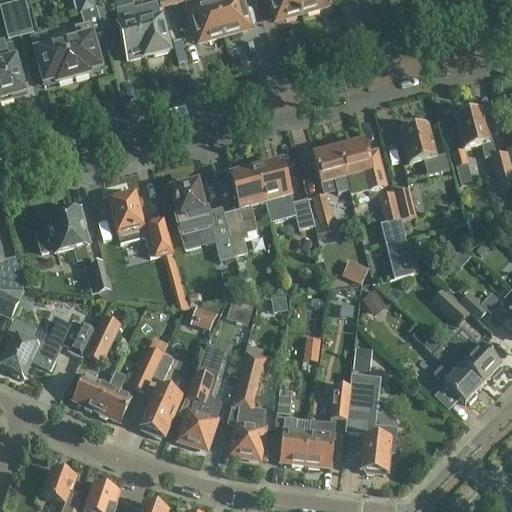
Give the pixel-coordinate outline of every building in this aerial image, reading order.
[(79,13),(81,17),(97,13),(93,0),(72,0),(76,14),(79,13)] [(176,8),(173,0),(156,0),(160,12),(176,8)] [(224,39),(214,6),(200,10),(196,0),(173,0),(176,8),(185,5),(191,27),(192,27),(198,46),(224,39)] [(214,6),(224,39),(250,32),(244,12),(245,12),(241,0),(229,0),(230,2),(214,6)] [(301,17),(296,0),(267,0),(269,5),(275,24),(301,17)] [(296,0),(301,17),(327,9),(324,0),(296,0)] [(25,2),(11,6),(20,40),(33,37),(25,2)] [(0,13),(8,43),(20,40),(11,6),(0,8),(0,13)] [(160,22),(146,26),(140,6),(132,9),(138,29),(135,29),(145,62),(169,55),(160,22)] [(144,62),(145,62),(135,29),(138,29),(132,9),(114,14),(118,26),(117,26),(128,65),(144,60),(144,62)] [(103,36),(97,13),(81,17),(83,25),(83,27),(74,30),(76,39),(62,43),(72,79),(89,74),(88,71),(100,68),(92,39),(103,36)] [(62,43),(47,47),(44,38),(31,42),(42,83),(52,81),(53,84),(72,79),(62,43)] [(0,60),(1,65),(0,65),(0,106),(13,103),(12,99),(24,95),(11,49),(0,52),(0,60)] [(495,159),(491,146),(490,147),(481,115),(468,119),(466,116),(459,118),(457,121),(454,122),(462,154),(481,149),(484,162),(495,159)] [(426,176),(439,173),(448,171),(445,159),(437,161),(434,148),(432,148),(427,130),(400,137),(408,168),(423,165),(426,176)] [(346,180),(347,180),(350,194),(352,201),(390,190),(381,153),(367,157),(364,145),(339,152),(346,180)] [(346,180),(339,152),(313,159),(320,187),(334,184),(337,197),(350,194),(347,180),(346,180)] [(455,172),(466,169),(462,154),(451,157),(455,172)] [(290,200),(281,166),(269,169),(266,166),(258,168),(257,172),(255,173),(264,207),(270,227),(295,220),(299,234),(315,230),(307,203),(291,207),(290,200)] [(494,173),(499,195),(511,191),(511,177),(510,169),(494,173)] [(255,173),(253,173),(250,171),(242,173),(241,176),(230,179),(239,214),(224,218),(235,261),(247,258),(243,244),(247,243),(246,237),(256,235),(250,211),(264,207),(255,173)] [(220,265),(235,261),(224,218),(209,222),(204,205),(202,206),(197,186),(185,189),(185,187),(173,190),(173,192),(171,193),(179,226),(183,239),(180,240),(183,255),(215,247),(220,265)] [(394,196),(401,224),(417,220),(409,192),(394,196)] [(163,258),(155,227),(145,229),(142,217),(140,217),(135,197),(109,204),(119,245),(145,238),(151,261),(163,258)] [(312,201),(322,237),(335,234),(325,198),(312,201)] [(76,266),(82,264),(91,299),(110,295),(102,264),(90,268),(85,249),(86,249),(77,212),(46,220),(55,256),(73,252),(76,266)] [(394,283),(414,278),(400,222),(380,227),(394,283)] [(155,227),(163,258),(177,313),(189,312),(173,256),(165,224),(155,227)] [(0,294),(23,296),(14,261),(3,264),(0,253),(0,294)] [(431,305),(457,329),(468,317),(442,293),(431,305)] [(0,317),(10,323),(18,307),(23,296),(0,294),(0,317)] [(511,295),(500,306),(491,298),(482,306),(477,301),(476,303),(469,296),(459,307),(477,325),(488,314),(501,326),(511,336),(511,295)] [(313,305),(292,311),(297,330),(318,325),(313,305)] [(95,335),(84,359),(102,368),(121,328),(102,320),(95,335)] [(84,359),(95,335),(72,324),(70,329),(58,324),(44,353),(27,345),(33,333),(11,322),(4,336),(13,340),(0,366),(0,369),(9,374),(10,377),(17,380),(20,379),(23,381),(31,364),(50,374),(62,349),(68,352),(67,355),(82,362),(83,359),(84,359)] [(208,325),(201,341),(217,348),(224,332),(208,325)] [(474,397),(482,389),(440,349),(434,343),(433,343),(420,331),(412,340),(442,368),(433,378),(464,408),(466,406),(468,408),(476,399),(474,397)] [(153,381),(163,359),(162,358),(173,333),(169,332),(167,337),(165,337),(162,344),(154,341),(149,351),(148,351),(130,391),(145,397),(152,381),(153,381)] [(440,349),(482,389),(501,370),(472,343),(465,351),(461,348),(458,351),(448,341),(440,349)] [(263,433),(262,433),(266,414),(254,412),(267,361),(245,355),(229,415),(227,428),(235,429),(231,459),(259,463),(263,433)] [(163,359),(153,381),(163,386),(173,363),(163,359)] [(215,424),(203,420),(215,382),(214,382),(218,369),(200,363),(196,375),(194,375),(185,402),(181,414),(188,416),(179,444),(206,453),(215,424)] [(291,370),(289,387),(313,390),(315,373),(291,370)] [(115,375),(108,390),(95,416),(98,417),(98,420),(105,423),(107,422),(119,427),(131,402),(119,396),(126,380),(115,375)] [(95,416),(108,390),(84,379),(71,405),(83,410),(84,414),(89,416),(93,415),(95,416)] [(349,390),(346,425),(365,427),(360,474),(387,477),(389,458),(394,459),(397,432),(396,432),(397,427),(395,423),(392,420),(388,417),(376,416),(380,382),(350,379),(349,390)] [(346,425),(349,390),(333,388),(329,423),(346,425)] [(140,429),(142,430),(140,434),(159,444),(162,439),(163,440),(175,412),(180,402),(158,392),(153,401),(152,400),(146,412),(148,413),(140,429)] [(276,418),(289,419),(292,396),(279,394),(276,418)] [(305,471),(308,439),(295,438),(296,424),(284,423),(283,436),(282,436),(279,465),(291,466),(291,470),(305,471)] [(308,439),(305,471),(318,473),(319,470),(331,471),(334,442),(333,442),(335,428),(323,427),(310,425),(308,439)] [(77,511),(81,497),(71,493),(75,481),(72,480),(73,477),(64,474),(63,476),(51,472),(41,500),(61,507),(58,511),(77,511)] [(107,492),(106,488),(99,486),(96,488),(94,487),(84,511),(113,511),(112,511),(118,496),(107,492)]
